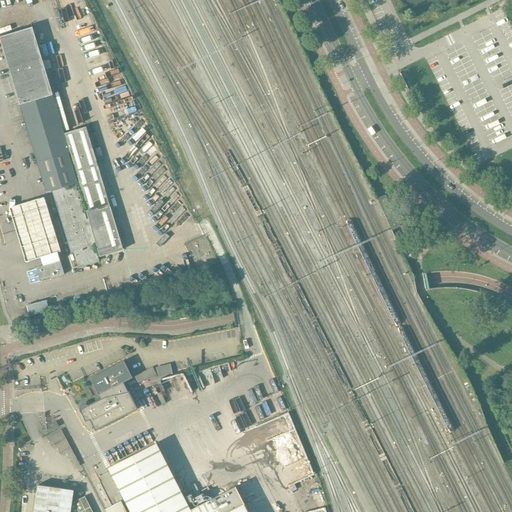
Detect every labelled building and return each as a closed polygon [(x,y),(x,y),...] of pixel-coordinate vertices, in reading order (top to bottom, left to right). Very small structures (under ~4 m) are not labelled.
[(85,127),(64,133),(47,78),(42,62),(31,27),(0,36),(0,41),(34,153),(33,153),(32,153),(32,154),(31,154),(31,155),(31,156),(31,157),(31,158),(31,159),(32,159),(32,160),(33,160),(33,161),(34,161),(35,161),(36,161),(37,162),(44,159),(53,189),(55,188),(56,190),(52,191),(67,241),(68,245),(70,252),(73,251),(78,267),(98,261),(97,257),(115,252),(122,249),(85,127)] [(385,195),(377,199),(376,199),(391,230),(400,226),(385,195)] [(43,198),(9,208),(25,263),(60,252),(43,198)] [(60,261),(36,268),(40,282),(64,275),(60,261)] [(46,301),(26,306),(28,311),(29,316),(48,311),(47,306),(46,301)] [(85,422),(89,420),(95,431),(137,409),(128,391),(127,391),(123,382),(132,377),(123,361),(89,378),(98,395),(99,394),(101,398),(79,410),(85,422)] [(171,364),(156,366),(158,375),(172,374),(171,364)] [(137,382),(157,377),(152,367),(134,376),(137,382)] [(56,421),(48,425),(51,430),(58,427),(56,421)] [(46,436),(51,445),(55,444),(59,453),(71,446),(62,428),(46,436)] [(156,443),(109,467),(107,468),(129,511),(247,511),(235,487),(189,510),(156,443)] [(92,511),(84,496),(63,507),(60,501),(60,500),(61,489),(37,485),(32,511),(92,511)]
